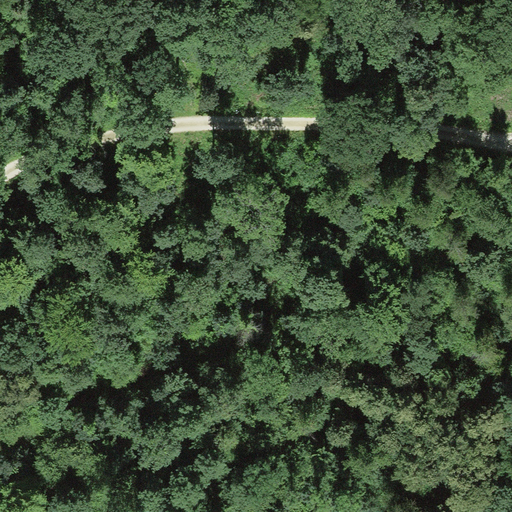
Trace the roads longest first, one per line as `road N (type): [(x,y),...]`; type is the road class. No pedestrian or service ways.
road 1 (track): [(511,137),(202,121),(138,126),(0,174)]
road 2 (track): [(169,0),(202,121)]
